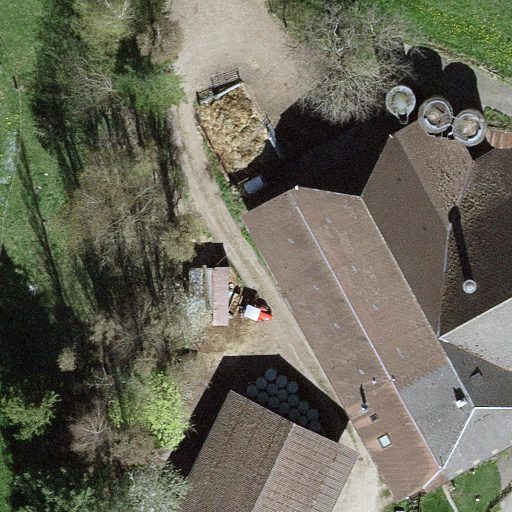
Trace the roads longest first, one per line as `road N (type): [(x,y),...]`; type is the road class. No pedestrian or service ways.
road 1 (track): [(361,511),(366,474),(218,235),(193,173)]
road 2 (track): [(231,0),(331,92),(427,69),(511,107)]
road 3 (track): [(35,511),(18,388),(0,347)]
